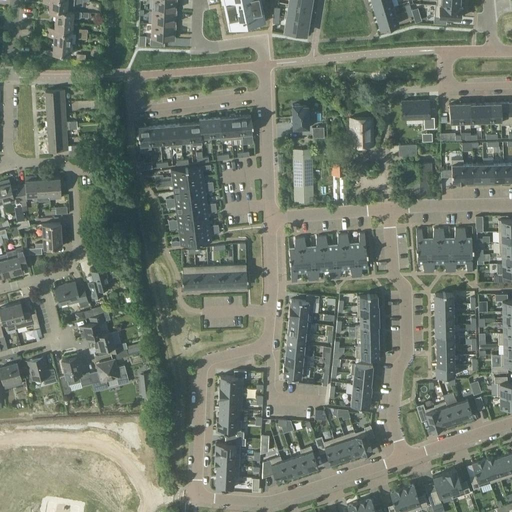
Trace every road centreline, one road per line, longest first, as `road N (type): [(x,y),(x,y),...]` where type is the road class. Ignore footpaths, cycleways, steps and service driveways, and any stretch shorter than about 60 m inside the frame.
road 1 (residential): [(195,497),(201,372),(206,362),(267,342),(270,218)]
road 2 (residential): [(263,65),(134,76),(134,98),(144,109),(265,94)]
road 3 (residential): [(401,459),(390,422),(396,368),(406,353),(406,292),(393,273),(390,210)]
road 4 (residential): [(195,497),(266,502),(401,459)]
road 5 (residential): [(8,162),(61,163),(70,175),(76,259),(70,270),(42,280)]
road 6 (residential): [(446,53),(263,65)]
road 7 (residential): [(140,497),(121,455),(100,443),(0,439)]
road 8 (residential): [(270,218),(265,94)]
road 9 (residential): [(263,65),(253,43),(200,45),(198,0)]
road 10 (residential): [(390,210),(511,206)]
road 11 (residential): [(270,218),(390,210)]
